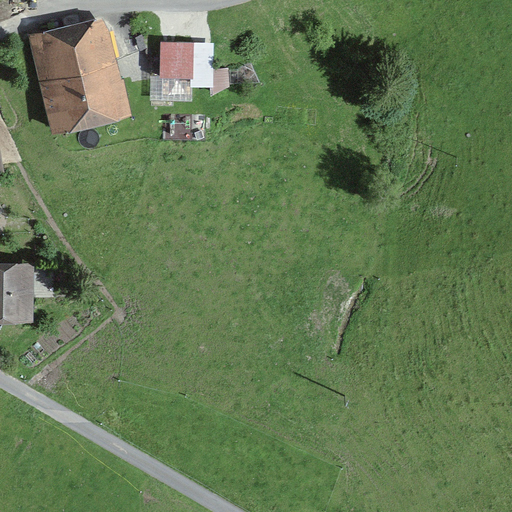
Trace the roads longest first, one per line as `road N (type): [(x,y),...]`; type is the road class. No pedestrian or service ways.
road 1 (unclassified): [(229,511),(0,382)]
road 2 (unclassified): [(0,29),(56,7),(229,0)]
